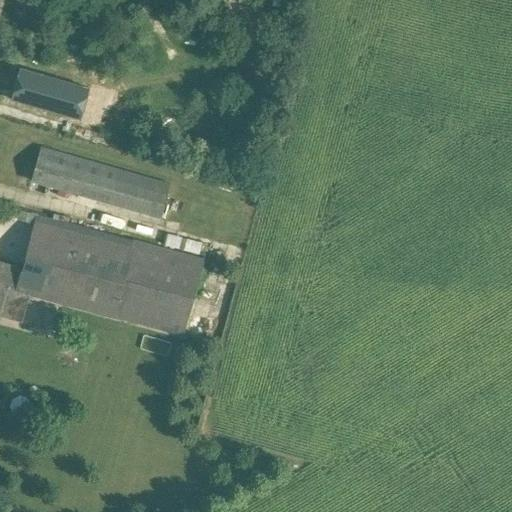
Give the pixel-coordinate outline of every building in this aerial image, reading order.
[(20,68),(11,99),(81,119),(81,116),(89,89),(90,88),(20,68)] [(171,184),(60,152),(41,146),(31,180),(161,217),(171,184)] [(130,229),(152,236),(159,218),(136,211),(130,229)] [(132,247),(36,222),(24,268),(18,291),(183,335),(204,258),(134,240),(132,247)] [(0,285),(18,291),(24,268),(0,261),(0,285)]
